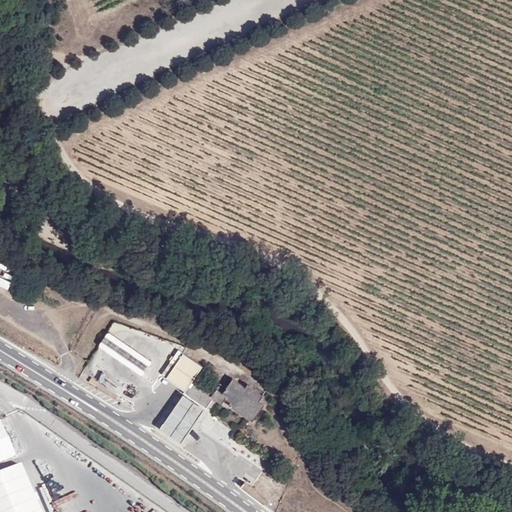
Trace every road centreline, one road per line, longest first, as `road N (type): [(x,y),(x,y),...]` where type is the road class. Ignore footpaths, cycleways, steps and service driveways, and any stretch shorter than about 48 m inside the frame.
road 1 (primary): [(0,350),(244,511)]
road 2 (track): [(265,0),(44,100)]
road 3 (unknown): [(130,432),(164,354),(128,330)]
